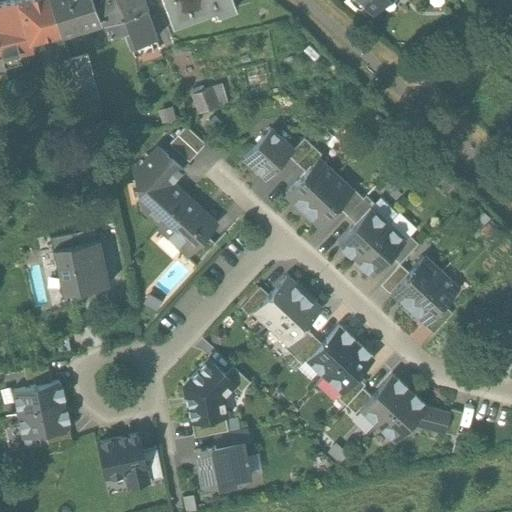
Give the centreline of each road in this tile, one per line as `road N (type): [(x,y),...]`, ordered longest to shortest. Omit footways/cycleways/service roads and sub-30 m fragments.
road 1 (residential): [(511,394),(432,374),(288,236)]
road 2 (residential): [(162,402),(118,420),(97,407),(88,385),(96,367),(120,352),(145,354),(159,374)]
road 3 (residential): [(288,236),(159,374)]
